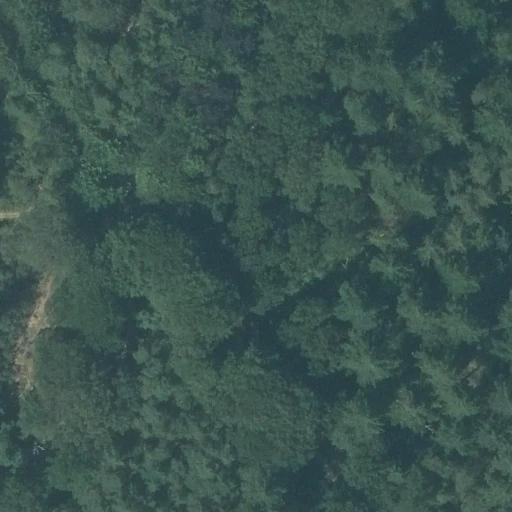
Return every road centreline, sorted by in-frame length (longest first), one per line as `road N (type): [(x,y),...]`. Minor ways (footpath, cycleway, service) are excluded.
road 1 (unknown): [(377,511),(217,275),(200,208),(202,179)]
road 2 (track): [(327,511),(125,222)]
road 3 (tertiary): [(27,511),(133,195)]
road 4 (unknown): [(202,179),(160,117),(83,70),(36,0)]
road 5 (unclassified): [(133,195),(88,158),(0,28)]
road 6 (tertiary): [(133,195),(200,0)]
road 7 (unknown): [(202,179),(266,0)]
